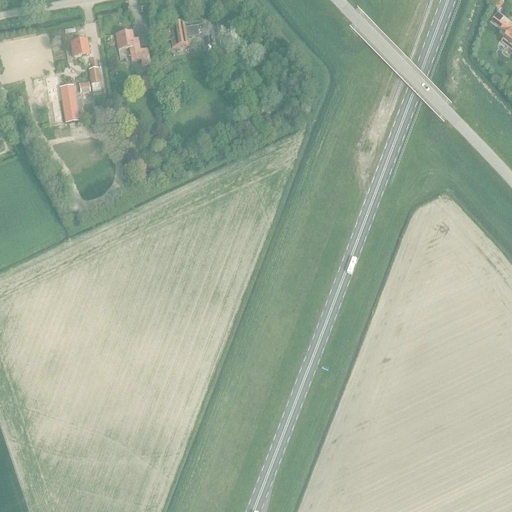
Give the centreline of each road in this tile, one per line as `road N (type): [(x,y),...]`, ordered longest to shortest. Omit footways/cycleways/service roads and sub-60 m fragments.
road 1 (primary): [(250,511),(448,0)]
road 2 (unclassified): [(511,181),(338,0)]
